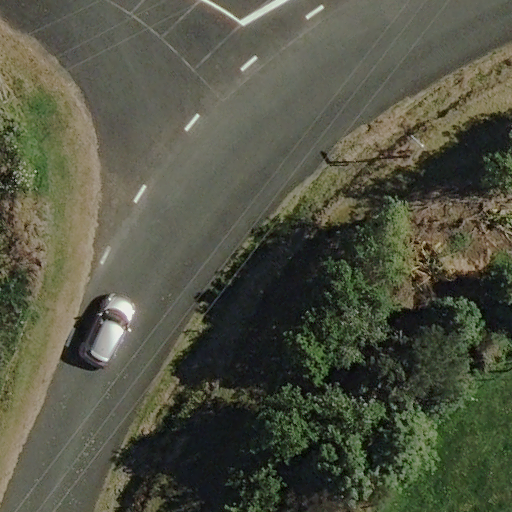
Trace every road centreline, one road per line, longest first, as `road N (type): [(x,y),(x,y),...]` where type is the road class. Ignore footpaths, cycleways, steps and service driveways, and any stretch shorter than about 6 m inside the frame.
road 1 (unclassified): [(325,79),(212,192),(128,318),(40,511)]
road 2 (unclassified): [(480,0),(325,79)]
road 3 (unclassified): [(189,0),(325,79)]
